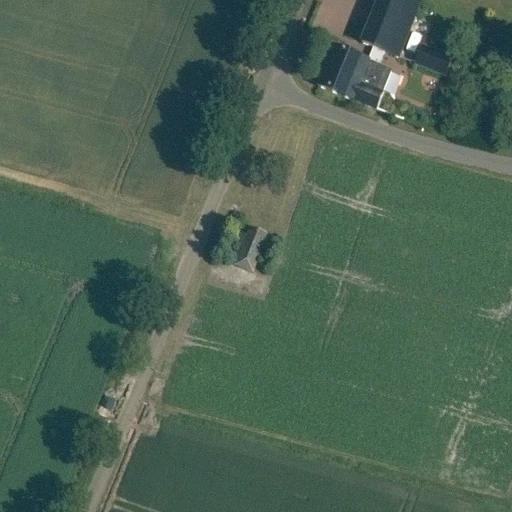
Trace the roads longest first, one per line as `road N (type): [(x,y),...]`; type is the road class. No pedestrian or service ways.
road 1 (unclassified): [(87,511),(262,89)]
road 2 (unclassified): [(262,89),(511,167)]
